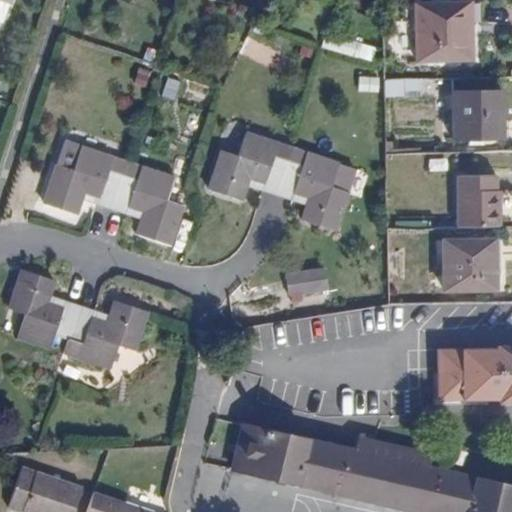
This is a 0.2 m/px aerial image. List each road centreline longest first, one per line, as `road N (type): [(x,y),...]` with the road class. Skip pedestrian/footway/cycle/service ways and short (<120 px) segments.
road 1 (residential): [(185,511),(211,351),(203,282)]
road 2 (residential): [(203,282),(38,238),(0,243)]
